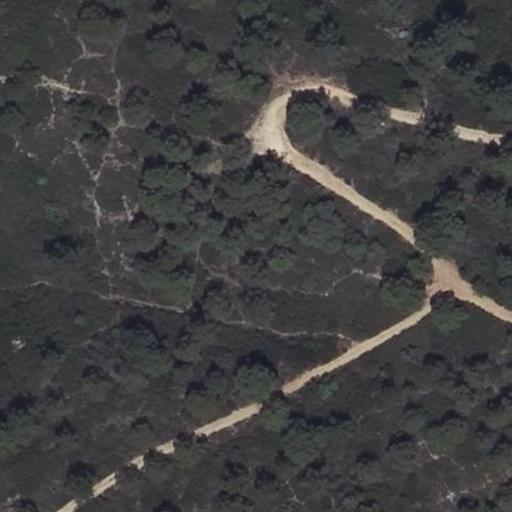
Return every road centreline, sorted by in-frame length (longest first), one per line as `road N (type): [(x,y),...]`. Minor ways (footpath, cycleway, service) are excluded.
road 1 (track): [(511,315),(272,141),(282,101),(314,93),(511,145)]
road 2 (track): [(453,277),(397,328),(262,406),(149,456),(62,511)]
